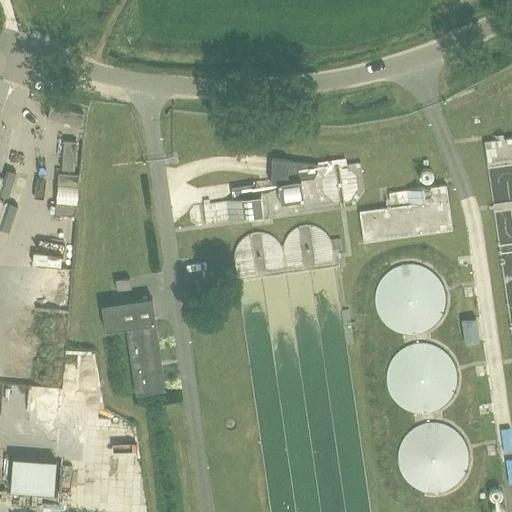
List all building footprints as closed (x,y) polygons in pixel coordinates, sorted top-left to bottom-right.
[(80,126),(83,114),(50,105),(47,118),(80,126)] [(74,170),(76,142),(64,141),(61,169),(74,170)] [(260,196),(226,201),(203,204),(206,225),(228,221),(254,218),(255,221),(269,219),(268,215),(277,214),(282,211),(357,200),(364,188),(361,162),(342,165),(342,161),(336,162),(336,163),(318,165),(318,164),(289,161),(287,181),(277,182),(278,187),(265,193),(264,182),(259,183),(260,196)] [(58,173),(55,214),(76,216),(79,174),(58,173)] [(363,242),(452,229),(446,184),(389,193),(390,200),(385,201),(386,207),(359,211),(363,242)] [(130,278),(115,280),(117,290),(131,288),(130,278)] [(165,390),(152,298),(102,305),(105,331),(126,328),(136,394),(165,390)] [(16,455),(11,487),(55,494),(60,461),(16,455)]
